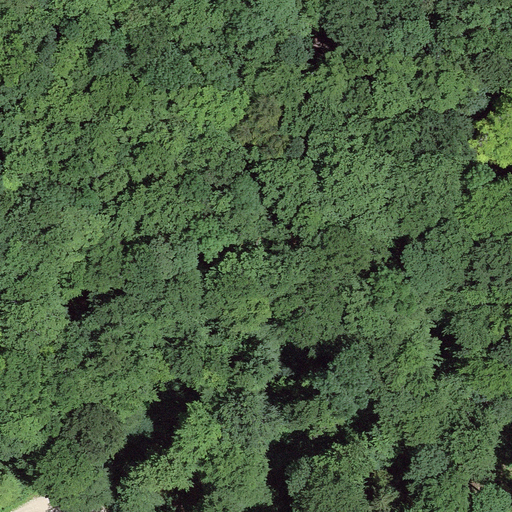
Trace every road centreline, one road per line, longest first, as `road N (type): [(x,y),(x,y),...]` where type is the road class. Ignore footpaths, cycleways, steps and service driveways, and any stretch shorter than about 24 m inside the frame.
road 1 (track): [(511,35),(0,28)]
road 2 (track): [(75,500),(93,488),(335,470),(417,468),(511,485)]
